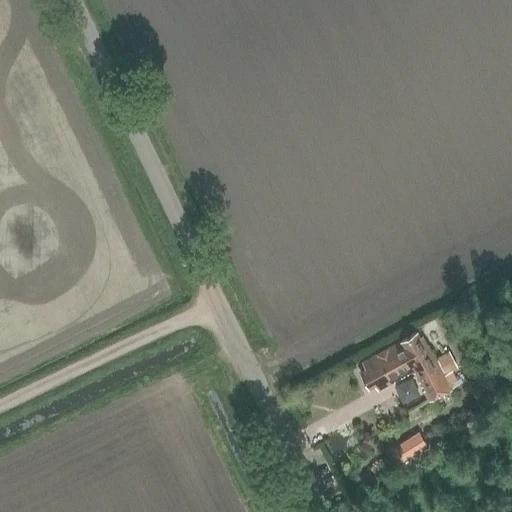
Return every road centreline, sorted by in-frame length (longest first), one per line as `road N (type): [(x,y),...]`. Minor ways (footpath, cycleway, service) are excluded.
road 1 (unclassified): [(314,511),(66,0)]
road 2 (track): [(213,306),(0,409)]
